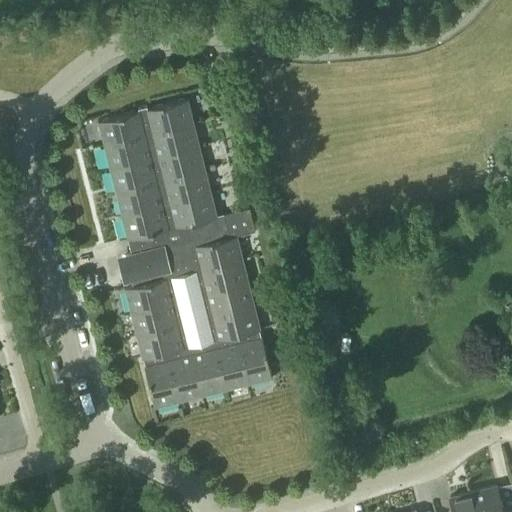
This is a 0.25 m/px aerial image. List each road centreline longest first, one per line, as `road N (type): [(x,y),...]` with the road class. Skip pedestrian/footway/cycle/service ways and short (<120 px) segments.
road 1 (residential): [(35,110),(90,58),(125,44),(239,33),(288,41),(405,38),(466,0)]
road 2 (residential): [(103,436),(86,412),(30,192),(24,147),(35,110)]
road 3 (residential): [(511,430),(463,447),(437,467),(283,511)]
road 4 (residential): [(46,461),(0,302)]
road 5 (residential): [(203,511),(182,483),(103,436)]
